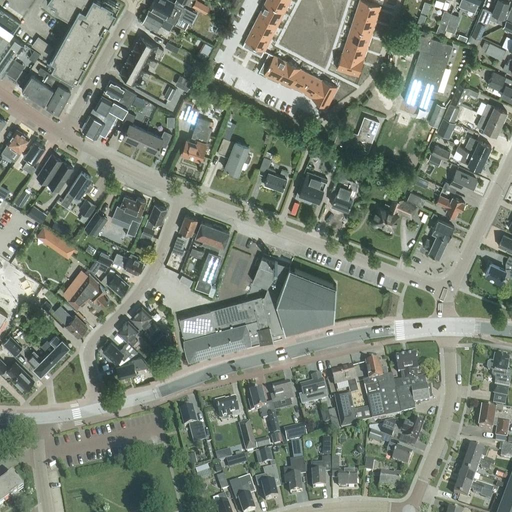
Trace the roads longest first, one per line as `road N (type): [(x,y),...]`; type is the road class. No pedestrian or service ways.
road 1 (secondary): [(400,328),(219,369),(101,408)]
road 2 (unclassified): [(445,292),(183,194)]
road 3 (residential): [(101,408),(89,351),(136,296),(183,194)]
road 4 (residential): [(411,510),(444,425),(445,326)]
road 5 (residential): [(63,135),(134,0)]
road 6 (residential): [(445,292),(511,159)]
road 7 (unclassified): [(183,194),(63,135)]
